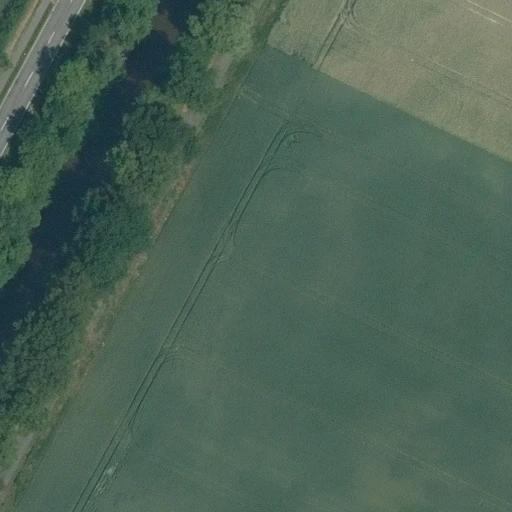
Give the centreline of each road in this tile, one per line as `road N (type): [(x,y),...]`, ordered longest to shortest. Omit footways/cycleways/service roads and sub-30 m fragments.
road 1 (unclassified): [(233,0),(0,435)]
road 2 (tertiary): [(0,132),(70,0)]
